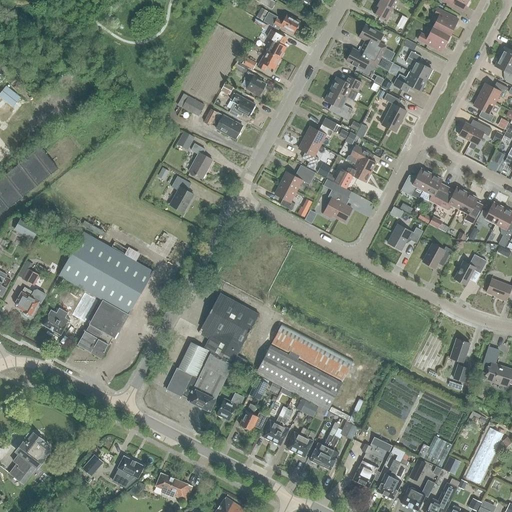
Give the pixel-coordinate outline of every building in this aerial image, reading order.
[(254,0),(272,9),(276,2),(271,0),(254,0)] [(392,10),(397,0),(379,0),(378,2),(392,10)] [(462,11),(467,0),(441,0),(462,11)] [(386,20),(392,10),(378,2),(373,13),(386,20)] [(267,11),(261,8),(255,17),(262,20),(267,11)] [(449,35),(458,19),(437,8),(434,15),(438,17),(433,27),(449,35)] [(293,34),(300,22),(286,14),(282,22),(276,19),(277,17),(268,12),(263,21),(278,30),(280,27),(293,34)] [(402,15),(399,21),(405,24),(408,19),(402,15)] [(386,46),(378,42),(383,34),(365,25),(358,37),(365,41),(362,46),(381,56),(385,48),(386,46)] [(441,52),(449,35),(433,27),(427,37),(421,33),(417,40),(441,52)] [(280,58),(286,47),(278,43),(282,37),(275,33),(266,51),(280,58)] [(386,59),(381,56),(362,46),(359,52),(352,48),(346,61),(364,70),(368,63),(375,67),(376,65),(381,67),(386,59)] [(511,50),(504,47),(499,57),(511,63),(511,50)] [(391,61),(395,53),(385,48),(381,56),(391,61)] [(273,70),(280,58),(266,51),(256,68),(262,72),(266,66),(273,70)] [(426,80),(431,69),(418,63),(422,57),(411,51),(405,62),(413,66),(410,72),(426,80)] [(256,63),(246,57),(242,63),(253,69),(256,63)] [(511,63),(499,57),(494,66),(507,73),(504,80),(511,84),(511,63)] [(248,67),(237,61),(233,66),(244,73),(248,67)] [(260,96),(267,85),(259,81),(260,79),(253,76),(253,75),(247,72),(244,78),(250,81),(246,88),(260,96)] [(420,91),(426,80),(410,72),(407,78),(399,74),(393,85),(404,91),(407,85),(420,91)] [(347,98),(346,98),(353,101),(362,83),(346,75),(343,81),(336,77),(330,89),(347,98)] [(376,76),(373,81),(380,85),(383,80),(376,76)] [(388,89),(391,84),(385,80),(382,86),(388,89)] [(236,89),(224,82),(217,95),(223,98),(225,93),(232,97),(236,89)] [(479,95),(494,103),(498,96),(502,98),(508,88),(496,82),(493,88),(485,84),(479,95)] [(6,86),(1,92),(15,104),(20,97),(6,86)] [(115,90),(112,86),(93,102),(96,106),(113,91),(115,90)] [(343,105),(346,98),(347,98),(330,89),(324,100),(336,107),(333,113),(347,120),(353,110),(343,105)] [(384,92),(379,90),(375,97),(380,100),(384,92)] [(406,111),(400,108),(396,106),(400,100),(386,93),(383,99),(392,104),(381,125),(395,132),(406,111)] [(204,105),(183,94),(177,105),(197,117),(204,105)] [(249,116),(255,105),(241,97),(236,95),(233,101),(234,102),(230,110),(240,116),(242,113),(249,116)] [(489,113),(494,103),(479,95),(473,106),(481,110),(478,116),(490,122),(493,116),(489,113)] [(235,139),(242,126),(222,115),(217,112),(210,109),(203,121),(210,125),(214,117),(219,120),(215,128),(235,139)] [(329,137),(332,132),(337,134),(340,126),(325,118),(318,131),(310,127),(304,138),(319,145),(325,135),(329,137)] [(508,122),(501,118),(497,126),(504,130),(508,122)] [(488,136),(491,130),(473,120),(469,126),(464,123),(458,135),(477,145),(483,133),(488,136)] [(360,125),(353,121),(349,128),(356,131),(360,125)] [(348,133),(341,129),(338,136),(344,140),(348,133)] [(194,137),(183,131),(176,143),(187,150),(194,137)] [(497,144),(502,135),(496,131),(491,141),(497,144)] [(356,136),(349,132),(344,142),(351,145),(356,136)] [(314,156),(319,145),(304,138),(298,149),(305,152),(301,158),(309,162),(306,166),(312,170),(318,159),(314,156)] [(202,179),(212,160),(202,154),(205,150),(194,144),(191,150),(198,154),(188,171),(202,179)] [(355,164),(371,173),(376,163),(367,158),(370,153),(355,145),(350,155),(347,156),(345,159),(354,164),(355,164)] [(0,213),(57,168),(40,146),(0,177),(0,213)] [(504,154),(497,150),(492,160),(499,164),(504,154)] [(354,176),(365,183),(371,173),(355,164),(354,164),(352,169),(347,166),(345,171),(339,168),(332,182),(347,189),(354,176)] [(169,171),(162,167),(157,177),(164,181),(169,171)] [(328,172),(319,167),(316,173),(325,177),(328,172)] [(422,190),(431,174),(421,168),(414,180),(408,177),(409,175),(408,175),(400,190),(411,195),(415,187),(422,190)] [(311,171),(309,177),(297,171),(294,176),(286,172),(280,183),(295,191),(301,181),(309,185),(315,173),(311,171)] [(334,176),(328,173),(326,178),(331,181),(334,176)] [(440,183),(442,179),(431,174),(422,190),(428,193),(427,195),(428,200),(437,205),(447,187),(440,183)] [(170,205),(182,213),(193,194),(187,191),(191,184),(177,176),(171,187),(178,191),(170,205)] [(290,202),(295,191),(280,183),(274,195),(282,199),(279,205),(291,211),(294,204),(290,202)] [(458,209),(467,192),(456,187),(454,191),(447,187),(437,205),(447,210),(451,208),(452,206),(458,209)] [(330,198),(322,214),(330,218),(332,215),(344,222),(351,209),(345,206),(349,199),(348,198),(331,189),(331,190),(327,197),(330,198)] [(467,192),(458,209),(464,212),(463,213),(463,219),(472,223),(478,212),(482,205),(475,202),(477,198),(467,192)] [(495,225),(504,208),(493,202),(487,213),(482,210),(476,221),(484,225),(489,223),(489,222),(495,225)] [(301,207),(297,214),(303,217),(304,217),(307,210),(302,208),(301,207)] [(511,217),(511,212),(504,208),(495,225),(500,227),(500,229),(500,234),(502,235),(498,244),(504,247),(511,231),(511,226),(508,224),(511,217)] [(425,215),(424,217),(420,214),(417,218),(427,224),(431,218),(425,215)] [(442,221),(433,216),(428,224),(438,229),(442,221)] [(39,227),(21,217),(13,230),(32,240),(39,227)] [(397,224),(387,243),(401,250),(407,238),(415,243),(422,231),(415,228),(413,233),(397,224)] [(115,339),(153,271),(83,232),(58,275),(102,300),(89,324),(113,337),(115,339)] [(460,232),(457,238),(463,241),(466,235),(460,232)] [(64,252),(68,243),(61,239),(56,248),(64,252)] [(436,263),(442,266),(451,250),(445,247),(443,250),(432,244),(422,262),(434,268),(436,263)] [(486,261),(480,258),(474,254),(471,259),(468,264),(462,261),(453,279),(465,285),(473,270),(479,274),(486,261)] [(22,278),(21,279),(31,285),(37,274),(30,270),(27,268),(22,278)] [(0,294),(1,295),(10,279),(5,277),(6,275),(0,271),(0,294)] [(511,291),(511,283),(511,287),(491,279),(485,292),(499,297),(498,298),(505,301),(509,291),(511,291)] [(46,294),(37,289),(35,290),(33,292),(24,287),(21,292),(21,291),(15,302),(16,307),(23,311),(22,311),(23,312),(24,314),(27,316),(30,315),(30,316),(39,301),(41,303),(46,294)] [(97,300),(83,292),(70,314),(85,323),(97,300)] [(247,361),(236,355),(258,314),(220,293),(201,328),(204,330),(201,335),(209,338),(205,347),(233,361),(244,367),(247,361)] [(60,335),(68,320),(64,318),(67,313),(58,308),(56,313),(50,310),(42,324),(60,335)] [(341,382),(353,361),(281,323),(270,345),(288,354),(297,359),(341,382)] [(109,344),(113,337),(89,324),(85,331),(84,331),(77,344),(90,352),(101,358),(109,344)] [(462,363),(463,363),(469,343),(455,339),(449,358),(456,361),(455,364),(451,378),(463,382),(468,369),(461,366),(462,363)] [(231,364),(233,361),(205,347),(205,348),(190,341),(177,368),(176,368),(166,389),(181,397),(182,395),(188,398),(187,400),(209,410),(232,365),(231,364)] [(507,386),(511,370),(494,365),(499,351),(488,348),(489,344),(488,344),(479,372),(480,372),(481,369),(488,372),(486,380),(507,386)] [(297,359),(288,354),(288,355),(270,345),(256,372),(327,410),(341,383),(297,359)] [(260,400),(269,381),(258,376),(249,395),(260,400)] [(449,381),(447,386),(461,390),(462,386),(449,381)] [(280,387),(272,383),(269,388),(278,392),(280,387)] [(282,388),(280,393),(287,396),(289,392),(282,388)] [(238,407),(243,397),(235,393),(230,402),(223,399),(216,415),(228,421),(236,405),(238,407)] [(301,411),(306,401),(301,398),(296,409),(301,411)] [(312,417),(318,406),(306,401),(301,411),(312,417)] [(251,431),(258,417),(252,414),(255,407),(250,404),(246,411),(239,425),(251,431)] [(271,441),(282,418),(287,408),(283,406),(275,423),(269,420),(265,428),(266,429),(262,437),(271,441)] [(315,411),(328,417),(330,412),(317,407),(315,411)] [(284,437),(288,429),(283,426),(286,420),(282,418),(271,441),(279,445),(283,437),(284,437)] [(356,427),(345,422),(339,434),(350,439),(356,427)] [(480,442),(486,446),(490,441),(495,445),(504,433),(493,425),(480,442)] [(295,453),(307,429),(303,428),(299,434),(294,432),(290,440),(291,440),(286,449),(295,453)] [(309,449),(313,441),(307,438),(310,431),(307,429),(295,453),(304,457),(308,449),(309,449)] [(37,434),(34,434),(34,435),(33,434),(32,435),(30,433),(28,434),(25,438),(25,440),(27,442),(25,445),(23,443),(17,452),(19,453),(13,461),(16,464),(9,473),(23,484),(36,466),(37,467),(43,459),(42,458),(49,450),(49,447),(48,447),(41,441),(41,440),(40,440),(41,439),(40,436),(37,434)] [(443,463),(452,440),(435,434),(426,457),(443,463)] [(309,460),(319,465),(334,436),(333,435),(333,437),(329,435),(323,445),(318,443),(317,446),(316,445),(309,460)] [(332,450),(335,445),(339,438),(334,436),(319,465),(330,470),(338,453),(332,450)] [(374,437),(371,443),(389,452),(392,446),(374,437)] [(511,442),(506,437),(501,441),(506,447),(511,442)] [(367,454),(371,446),(365,444),(361,451),(367,454)] [(94,455),(88,462),(97,470),(103,463),(94,455)] [(116,472),(112,481),(126,488),(137,478),(143,466),(123,456),(117,468),(118,468),(120,469),(118,473),(116,472)] [(449,456),(443,469),(448,472),(451,465),(455,459),(449,456)] [(426,463),(417,458),(408,477),(416,481),(426,463)] [(406,466),(408,462),(401,459),(400,463),(384,495),(392,499),(401,481),(396,479),(399,474),(402,476),(406,466)] [(376,481),(380,472),(377,470),(378,468),(361,460),(352,480),(368,488),(372,479),(376,481)] [(400,463),(393,460),(389,469),(391,471),(389,476),(385,474),(376,491),(384,495),(400,463)] [(186,501),(192,486),(160,473),(155,486),(163,490),(161,493),(172,497),(173,496),(186,501)] [(466,482),(461,479),(457,487),(463,490),(466,482)] [(427,497),(430,492),(434,483),(428,480),(421,494),(408,488),(400,503),(417,511),(424,496),(427,497)] [(145,485),(138,482),(136,487),(143,490),(145,485)] [(443,511),(455,488),(446,483),(437,501),(432,498),(425,511),(439,511),(440,511),(443,511)] [(247,511),(225,497),(214,511),(247,511)] [(476,511),(481,502),(472,498),(468,508),(476,511)] [(489,511),(492,506),(482,501),(477,511),(489,511)]
